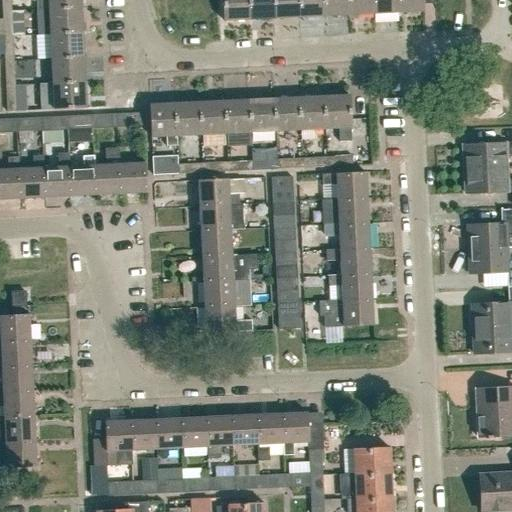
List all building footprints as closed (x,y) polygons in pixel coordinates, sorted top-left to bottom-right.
[(33,0),(34,10),(39,10),(80,8),(79,0),(33,0)] [(221,0),(223,21),(248,19),(247,0),(221,0)] [(247,0),(248,19),(273,18),(272,0),(247,0)] [(272,0),(273,18),(298,17),(297,0),(272,0)] [(297,0),(298,17),(323,16),(321,0),(297,0)] [(321,0),(323,16),(347,15),(346,0),(321,0)] [(346,0),(347,15),(372,14),(371,0),(346,0)] [(397,12),(396,0),(371,0),(372,14),(397,12)] [(396,0),(397,12),(422,11),(421,4),(433,4),(432,0),(396,0)] [(49,35),(82,33),(80,8),(39,10),(40,35),(49,35)] [(2,30),(11,30),(11,11),(1,12),(2,30)] [(50,59),(83,58),(82,33),(49,35),(50,59)] [(3,37),(3,55),(13,54),(12,36),(3,37)] [(52,84),(84,83),(83,58),(50,59),(52,84)] [(5,80),(14,79),(13,61),(4,62),(5,80)] [(40,110),(85,108),(84,83),(52,84),(38,85),(40,110)] [(6,112),(15,112),(14,86),(5,86),(6,112)] [(323,97),(325,129),(338,129),(338,142),(351,142),(348,96),(323,97)] [(300,131),(325,129),(323,97),(298,98),(300,131)] [(275,132),(300,131),(298,98),(274,99),(275,132)] [(250,133),(275,132),(274,99),(249,101),(250,133)] [(225,134),(250,133),(249,101),(224,102),(225,134)] [(201,135),(225,134),(224,102),(199,103),(201,135)] [(176,136),(201,135),(199,103),(174,104),(176,136)] [(150,137),(176,136),(174,104),(149,105),(150,137)] [(122,128),(142,127),(142,113),(121,114),(122,128)] [(92,129),(112,128),(111,115),(91,116),(92,129)] [(66,131),(87,130),(86,116),(66,117),(66,131)] [(41,132),(62,131),(61,117),(41,118),(41,132)] [(16,133),(36,132),(36,118),(15,119),(16,133)] [(0,133),(11,133),(11,120),(0,120),(0,133)] [(464,170),(505,168),(505,155),(511,154),(511,142),(463,145),(464,170)] [(120,194),(119,165),(118,149),(108,149),(109,155),(105,155),(106,165),(94,166),(95,196),(120,194)] [(251,150),(252,161),(251,161),(252,171),(272,170),(271,160),(266,161),(266,149),(251,150)] [(45,198),(43,168),(42,168),(41,156),(30,156),(31,169),(18,170),(19,199),(45,198)] [(0,200),(19,199),(18,170),(17,170),(17,157),(6,157),(6,170),(0,170),(0,200)] [(331,167),(352,166),(352,157),(330,158),(331,167)] [(301,159),(301,168),(321,167),(321,158),(301,159)] [(281,169),(301,168),(301,159),(281,160),(281,169)] [(232,172),(252,171),(251,161),(231,162),(232,172)] [(119,165),(120,194),(146,193),(144,163),(119,165)] [(202,164),(202,173),(222,172),(222,163),(202,164)] [(182,174),(202,173),(202,164),(182,165),(182,174)] [(172,165),(152,166),(152,175),(153,175),(172,174),(172,165)] [(70,197),(95,196),(94,166),(69,167),(70,197)] [(45,198),(70,197),(69,167),(43,168),(45,198)] [(505,168),(464,170),(465,194),(511,191),(511,179),(506,180),(505,168)] [(322,201),(336,200),(366,199),(365,173),(335,174),(321,175),(321,186),(322,201)] [(271,190),(292,189),(292,177),(271,178),(271,190)] [(198,207),(228,206),(237,205),(236,194),(228,195),(227,180),(197,181),(198,207)] [(272,203),(293,202),(292,189),(271,190),(272,203)] [(337,225),(367,224),(366,199),(336,200),(337,225)] [(273,216),(293,215),(293,202),(272,203),(273,216)] [(199,232),(229,231),(228,206),(198,207),(199,232)] [(273,228),(294,227),(293,215),(273,216),(273,228)] [(468,250),(507,248),(506,235),(511,235),(511,223),(504,224),(467,226),(468,250)] [(339,251),(368,249),(367,224),(337,225),(321,226),(321,237),(338,236),(338,250),(339,251)] [(274,241),(295,240),(294,227),(273,228),(274,241)] [(201,258),(231,256),(229,231),(199,232),(201,258)] [(274,254),(295,253),(295,240),(274,241),(274,254)] [(511,261),(507,261),(507,248),(468,250),(469,274),(506,273),(507,288),(511,287),(511,261)] [(340,276),(370,274),(368,249),(339,251),(338,250),(323,251),(323,261),(339,260),(340,275),(340,276)] [(275,266),(296,265),(295,253),(274,254),(275,266)] [(202,283),(232,281),(248,280),(248,269),(235,270),(235,256),(231,256),(201,258),(202,283)] [(276,279),(296,278),(296,265),(275,266),(276,279)] [(341,301),(371,299),(370,274),(340,276),(340,275),(325,276),(326,286),(340,285),(341,300),(341,301)] [(276,292),(297,291),(296,278),(276,279),(276,292)] [(203,308),(233,306),(249,306),(249,294),(233,295),(232,281),(202,283),(203,308)] [(277,305),(298,303),(297,291),(276,292),(277,305)] [(11,307),(25,306),(25,292),(10,293),(11,307)] [(342,327),(372,326),(371,299),(341,301),(341,300),(318,301),(319,316),(325,316),(325,327),(324,327),(324,328),(342,327)] [(510,328),(510,327),(510,315),(511,315),(511,302),(508,303),(508,304),(471,305),(472,330),(510,328)] [(277,317),(298,316),(298,303),(277,305),(277,317)] [(233,306),(203,308),(204,334),(251,332),(250,321),(234,321),(233,306)] [(0,342),(30,341),(29,315),(0,315),(0,342)] [(298,316),(277,317),(278,330),(299,329),(298,316)] [(510,328),(472,330),(473,354),(510,352),(510,353),(511,352),(511,327),(510,327),(510,328)] [(0,351),(1,367),(31,366),(30,341),(0,342),(0,351)] [(2,392),(32,391),(31,366),(1,367),(2,392)] [(491,439),(491,437),(511,435),(511,387),(475,390),(477,437),(485,437),(486,439),(491,439)] [(3,417),(33,416),(32,391),(2,392),(0,392),(0,403),(2,403),(3,417)] [(281,413),(282,443),(307,442),(308,450),(323,450),(321,424),(307,424),(306,412),(281,413)] [(268,444),(282,443),(281,413),(256,415),(257,445),(258,462),(269,461),(268,444)] [(242,445),(257,445),(256,415),(230,416),(232,446),(232,462),(243,462),(243,451),(242,445)] [(4,442),(35,441),(33,416),(3,417),(4,442)] [(218,446),(232,446),(230,416),(205,417),(206,447),(204,447),(205,460),(218,459),(218,446)] [(181,448),(204,447),(206,447),(205,417),(180,418),(181,448)] [(156,449),(181,448),(180,418),(155,420),(156,449)] [(132,451),(156,449),(155,420),(130,421),(131,451),(132,451)] [(132,464),(132,451),(131,451),(130,421),(104,422),(105,440),(93,440),(94,466),(132,464)] [(35,441),(4,442),(4,443),(0,442),(0,468),(36,467),(35,441)] [(344,475),(354,475),(390,473),(389,447),(352,449),(352,450),(343,451),(344,475)] [(309,472),(321,471),(320,450),(308,451),(309,472)] [(309,473),(310,487),(310,495),(323,495),(321,471),(309,472),(309,473)] [(289,488),(310,487),(309,473),(289,474),(289,488)] [(355,499),(391,497),(390,473),(354,475),(339,476),(340,492),(340,501),(355,500),(355,499)] [(511,511),(511,474),(479,476),(481,511),(511,510),(511,511)] [(264,489),(285,488),(284,475),(263,476),(264,489)] [(233,477),(234,490),(254,489),(254,476),(233,477)] [(214,491),(234,490),(233,477),(213,478),(214,491)] [(183,480),(184,493),(204,492),(203,479),(183,480)] [(163,494),(184,493),(183,480),(163,481),(163,494)] [(138,495),(158,494),(158,481),(137,482),(138,495)] [(107,497),(128,496),(128,482),(107,483),(107,497)] [(355,511),(391,511),(391,497),(355,499),(355,500),(355,511)] [(117,510),(95,511),(142,511),(142,503),(117,504),(117,510)] [(227,511),(264,511),(264,503),(227,505),(227,511)]
